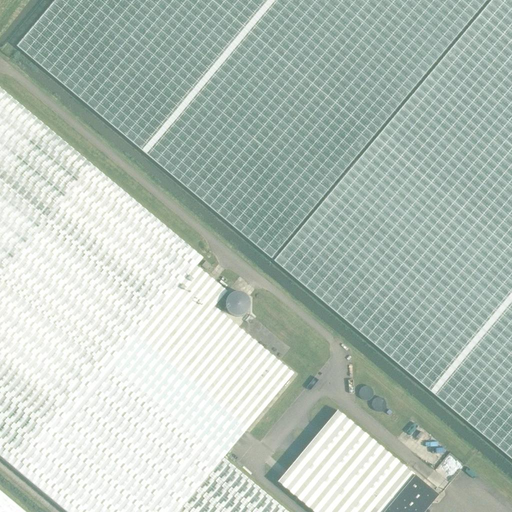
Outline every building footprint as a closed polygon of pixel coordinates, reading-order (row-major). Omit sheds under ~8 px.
[(57,0),(18,47),(272,259),(487,0),(57,0)] [(511,0),(493,0),(275,261),(511,459),(511,0)] [(0,89),(0,456),(66,511),(286,511),(222,458),(293,374),(213,307),(226,292),(195,266),(202,258),(0,89)] [(228,292),(227,314),(249,315),(249,293),(228,292)] [(424,511),(438,495),(337,411),(277,482),(312,511),(424,511)] [(0,511),(24,511),(0,491),(0,511)]
